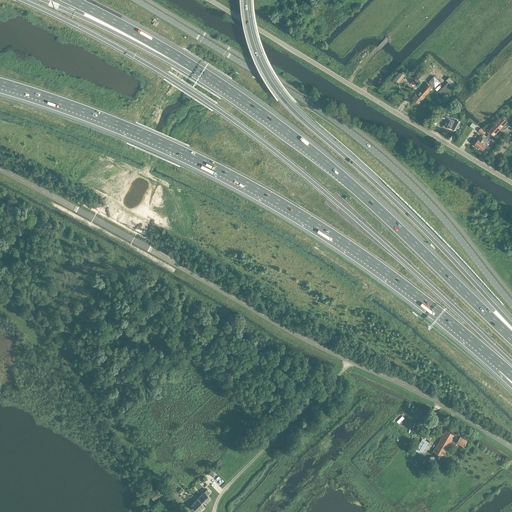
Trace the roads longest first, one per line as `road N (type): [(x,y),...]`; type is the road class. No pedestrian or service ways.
road 1 (motorway): [(22,0),(128,52),(245,130),(511,363)]
road 2 (motorway): [(0,83),(134,130),(258,190),(377,265),(503,366)]
road 3 (secondary): [(511,303),(381,156),(135,0)]
road 4 (motorway): [(511,327),(437,243),(283,97),(260,61),(246,0)]
road 5 (motorway): [(511,338),(326,163),(195,68)]
road 6 (unclassified): [(0,169),(349,359)]
road 7 (tertiary): [(210,0),(401,116)]
road 8 (unclassified): [(511,447),(349,359)]
road 9 (motorway): [(195,68),(42,0)]
road 10 (motorway): [(195,68),(69,0)]
road 11 (tertiary): [(511,183),(401,116)]
